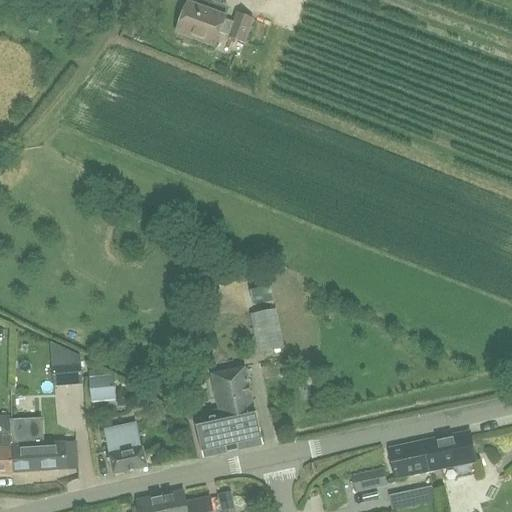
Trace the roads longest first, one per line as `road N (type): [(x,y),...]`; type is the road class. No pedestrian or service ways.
road 1 (tertiary): [(274,457),(511,403)]
road 2 (tertiary): [(39,506),(274,457)]
